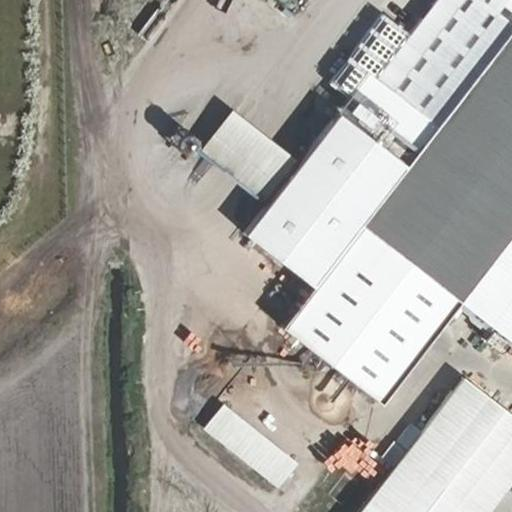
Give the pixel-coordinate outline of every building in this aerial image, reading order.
[(240,232),(308,285),(279,325),(390,407),(466,305),(511,341),(511,0),(437,0),(377,79),(368,70),(346,97),(240,232)] [(294,156),(233,107),(201,147),(263,196),(294,156)] [(480,511),(511,470),(511,417),(458,375),(396,456),(470,511),(480,511)] [(294,457),(223,400),(203,427),(276,482),(294,457)] [(470,511),(396,456),(352,511),(470,511)]
